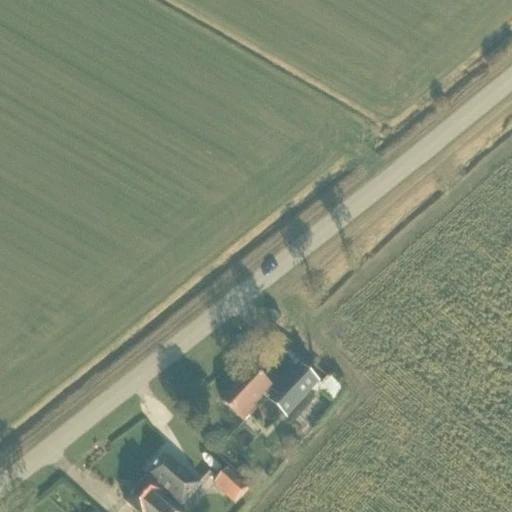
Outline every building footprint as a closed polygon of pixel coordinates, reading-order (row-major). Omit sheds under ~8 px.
[(276,397),(270,391),(271,390),(252,372),(222,403),(243,424),(255,411),(253,409),(263,399),(286,421),(319,386),(302,369),(276,397)] [(166,457),(147,479),(166,497),(181,509),(200,487),(166,457)] [(259,480),(246,467),(239,475),(258,492),(270,479),(265,474),(259,480)] [(214,486),(234,505),(249,490),(230,471),(214,486)] [(166,497),(147,479),(125,505),(133,511),(176,511),(163,501),(166,497)]
